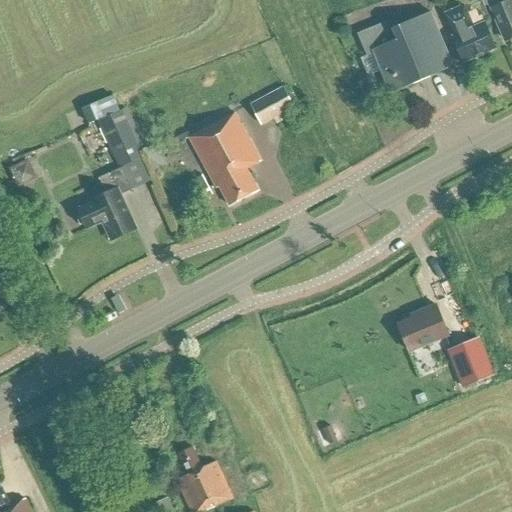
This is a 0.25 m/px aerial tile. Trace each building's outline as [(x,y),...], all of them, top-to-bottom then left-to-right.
[(507,41),(511,38),(511,0),(504,4),(501,0),(482,0),(485,6),(488,5),(490,10),(498,28),(500,27),(507,41)] [(464,5),(444,14),(454,37),(453,37),(464,62),(495,48),(485,23),(473,28),(466,10),(464,5)] [(393,29),(390,21),(358,35),(367,56),(359,59),(367,77),(381,71),(391,94),(453,67),(430,13),(393,29)] [(263,126),(295,108),(282,88),(252,104),(263,126)] [(114,97),(83,110),(90,126),(99,122),(120,112),(121,112),(114,97)] [(99,122),(120,167),(141,157),(120,112),(99,122)] [(247,169),(261,161),(235,113),(189,137),(214,184),(216,188),(219,187),(229,206),(258,190),(247,169)] [(33,178),(25,161),(9,169),(17,185),(33,178)] [(120,195),(132,190),(122,168),(100,179),(107,195),(94,201),(94,202),(78,210),(87,229),(103,222),(111,240),(136,228),(120,195)] [(409,352),(449,336),(436,305),(419,312),(421,316),(398,325),(409,352)] [(464,387),(494,376),(479,338),(449,350),(464,387)] [(331,427),(324,429),(330,445),(337,442),(331,427)] [(190,511),(204,511),(233,498),(217,462),(203,468),(193,448),(177,455),(179,460),(175,462),(182,478),(176,480),(190,511)] [(31,511),(26,499),(11,506),(1,486),(0,486),(0,511),(31,511)]
